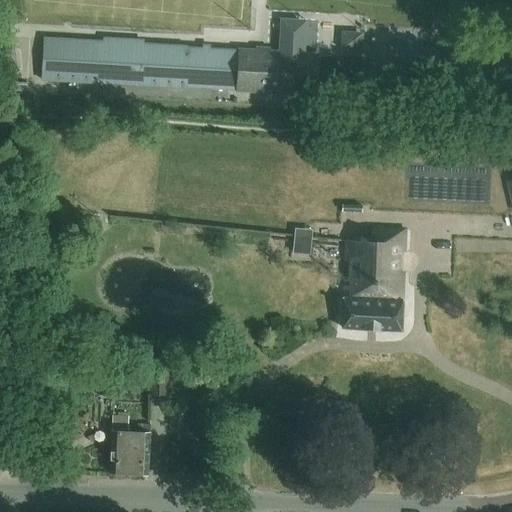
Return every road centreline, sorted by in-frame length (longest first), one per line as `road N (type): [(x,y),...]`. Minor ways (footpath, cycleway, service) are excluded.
road 1 (secondary): [(511,505),(0,495)]
road 2 (track): [(0,351),(9,402),(46,467)]
